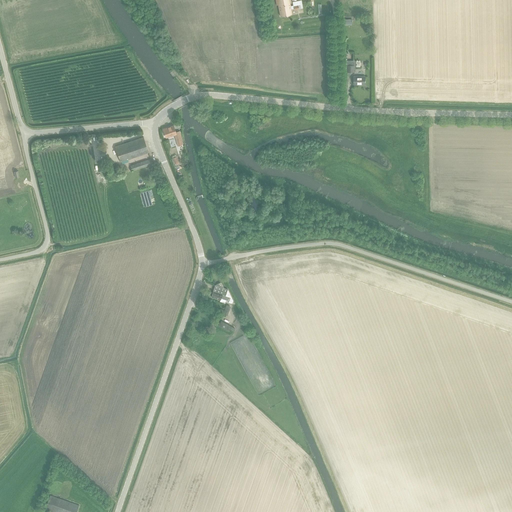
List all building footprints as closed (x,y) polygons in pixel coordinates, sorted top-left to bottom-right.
[(292,14),(291,10),(294,9),(295,10),(299,9),(298,5),(291,7),(289,0),(275,0),(276,6),(278,5),(281,17),(292,14)] [(354,73),(354,72),(355,72),(355,61),(347,61),(347,59),(344,59),(344,65),(347,65),(347,67),(346,67),(346,73),(354,73)] [(365,85),(365,80),(365,77),(358,77),(353,77),(353,85),(365,85)] [(166,138),(171,136),(174,135),(178,146),(183,145),(180,131),(176,132),(173,125),(163,129),(166,138)] [(115,147),(117,151),(120,162),(149,152),(144,137),(115,147)] [(132,171),(148,166),(153,164),(151,159),(130,166),(132,171)] [(233,301),(228,289),(224,288),(224,287),(222,283),(221,282),(220,282),(215,285),(211,296),(220,300),(221,298),(229,301),(228,302),(231,303),(232,303),(233,302),(233,301)] [(229,331),(230,330),(233,331),(235,328),(221,321),(218,326),(229,331)] [(76,511),(79,506),(74,504),(50,495),(45,509),(52,511),(76,511)]
